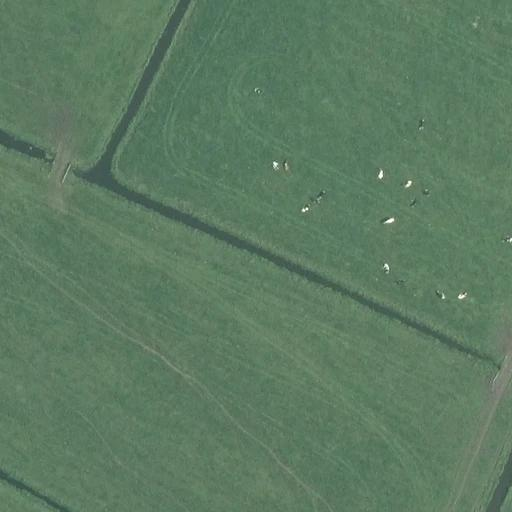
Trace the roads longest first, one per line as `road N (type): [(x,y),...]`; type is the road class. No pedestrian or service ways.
road 1 (track): [(0,177),(378,415),(436,511)]
road 2 (track): [(459,511),(511,369)]
